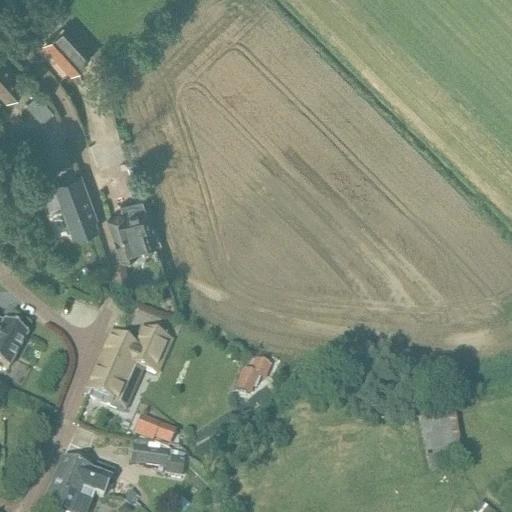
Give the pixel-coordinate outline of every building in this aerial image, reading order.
[(33,35),(45,25),(32,11),(20,21),(33,35)] [(71,74),(90,56),(62,26),(42,44),(71,74)] [(25,85),(2,58),(0,60),(0,94),(6,101),(25,85)] [(15,140),(6,143),(13,175),(22,172),(15,140)] [(25,147),(31,170),(48,164),(42,142),(25,147)] [(27,174),(15,176),(16,183),(28,181),(27,174)] [(72,237),(97,228),(99,227),(80,174),(40,188),(48,210),(61,206),(72,237)] [(106,219),(120,260),(139,254),(153,249),(146,231),(151,229),(141,198),(119,205),(122,214),(106,219)] [(170,300),(159,303),(162,314),(173,311),(170,300)] [(8,372),(27,337),(4,324),(3,326),(0,324),(0,371),(0,372),(2,369),(8,372)] [(84,396),(102,404),(109,407),(116,390),(123,393),(135,367),(155,375),(169,344),(141,332),(134,349),(110,336),(84,396)] [(244,370),(235,391),(246,396),(249,397),(257,378),(265,382),(271,367),(255,361),(250,373),(244,370)] [(451,399),(449,400),(416,406),(429,470),(463,466),(451,399)] [(141,418),(133,437),(148,443),(153,445),(153,444),(154,442),(162,445),(169,448),(169,449),(176,433),(141,418)] [(134,447),(132,466),(165,470),(168,452),(134,447)] [(165,470),(164,477),(180,479),(184,454),(168,452),(165,470)] [(62,460),(62,461),(54,480),(83,492),(105,501),(112,481),(104,478),(104,477),(81,467),(62,460)] [(42,507),(53,511),(87,511),(90,507),(79,502),(83,492),(54,480),(42,507)] [(130,492),(123,500),(130,507),(138,498),(130,492)]
